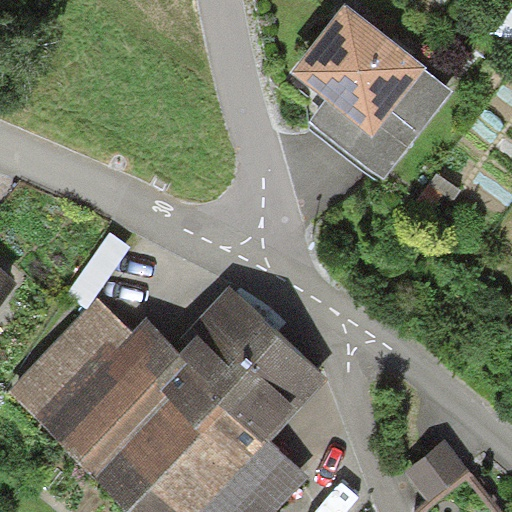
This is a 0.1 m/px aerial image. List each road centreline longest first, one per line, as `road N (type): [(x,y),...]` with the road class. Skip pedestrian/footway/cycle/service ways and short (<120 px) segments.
road 1 (residential): [(333,334),(0,152)]
road 2 (residential): [(333,334),(253,143),(226,0)]
road 3 (residential): [(511,452),(464,409),(333,334)]
road 4 (residential): [(387,511),(341,408),(333,334)]
